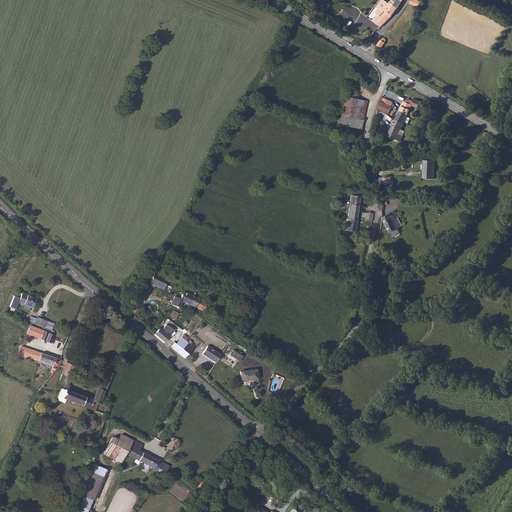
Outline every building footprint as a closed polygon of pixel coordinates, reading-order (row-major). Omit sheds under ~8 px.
[(372,20),(381,27),(391,15),(397,8),(390,2),(384,10),(385,12),(379,18),(375,15),(372,20)] [(348,98),(355,99),(356,91),(349,90),(348,98)] [(341,116),(362,120),(365,101),(355,99),(348,98),(344,97),(341,116)] [(411,105),(412,105),(418,108),(421,102),(415,98),(413,101),(411,105)] [(392,107),(380,101),(377,108),(388,114),(390,111),(392,107)] [(399,112),(407,115),(412,105),(411,105),(407,102),(404,101),(399,112)] [(403,124),(407,115),(399,112),(395,120),(403,124)] [(361,129),(362,120),(341,116),(339,116),(337,125),(361,129)] [(399,141),(402,136),(404,131),(401,129),(403,124),(395,120),(388,136),(398,140),(399,141)] [(433,179),(434,161),(423,161),(423,172),(424,173),(423,179),(433,179)] [(392,184),(390,176),(382,177),(385,189),(392,188),(392,184)] [(347,218),(356,220),(358,202),(350,201),(347,218)] [(390,232),(397,229),(395,225),(391,215),(392,215),(390,211),(389,212),(388,210),(381,213),(390,232)] [(364,221),(371,221),(372,213),(361,212),(361,217),(363,218),(363,221),(364,221)] [(392,215),(391,215),(395,225),(400,222),(395,213),(392,215)] [(355,232),(356,220),(347,218),(346,231),(355,232)] [(154,273),(149,283),(163,289),(168,280),(154,273)] [(215,293),(201,287),(200,291),(210,296),(209,298),(213,299),(215,293)] [(31,307),(35,298),(31,296),(28,296),(26,294),(21,292),(17,302),(25,305),(31,307)] [(184,303),(188,305),(193,297),(187,293),(186,295),(183,294),(180,298),(175,296),(171,305),(181,310),(184,303)] [(199,296),(194,294),(193,297),(188,305),(202,312),(207,303),(198,299),(199,296)] [(169,317),(175,320),(178,314),(173,311),(169,317)] [(34,324),(43,327),(45,321),(36,317),(35,320),(34,324)] [(159,339),(164,343),(173,330),(166,325),(161,331),(158,328),(154,334),(159,339)] [(29,326),(26,333),(50,343),(53,335),(29,326)] [(181,349),(187,343),(181,338),(175,345),(181,349)] [(193,348),(187,343),(181,349),(175,345),(173,343),(170,347),(184,359),(193,348)] [(51,370),(54,372),(61,360),(22,346),(19,347),(16,355),(24,358),(26,357),(52,366),(51,370)] [(200,355),(213,364),(218,356),(206,347),(200,355)] [(240,357),(231,352),(228,357),(237,362),(240,357)] [(65,362),(60,374),(70,377),(74,366),(65,362)] [(104,370),(92,401),(100,404),(100,403),(109,380),(112,373),(104,370)] [(256,381),(254,372),(239,373),(241,383),(256,381)] [(60,374),(57,382),(67,385),(70,377),(60,374)] [(57,382),(52,394),(89,409),(92,401),(66,389),(67,385),(57,382)] [(103,454),(114,460),(127,437),(121,434),(117,440),(112,437),(103,454)] [(127,437),(114,460),(120,463),(123,457),(125,454),(157,470),(158,469),(165,472),(168,467),(160,463),(159,464),(157,462),(158,460),(139,450),(142,445),(127,437)] [(123,457),(120,463),(128,467),(131,462),(123,457)] [(81,488),(85,490),(77,511),(88,511),(104,467),(90,462),(81,488)] [(307,494),(293,506),(297,511),(310,511),(313,510),(311,507),(315,504),(307,494)]
